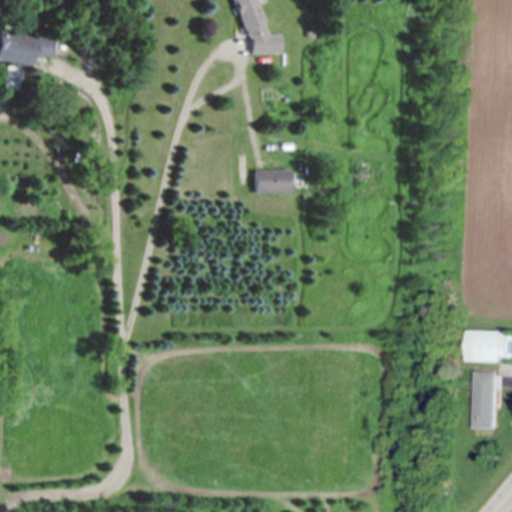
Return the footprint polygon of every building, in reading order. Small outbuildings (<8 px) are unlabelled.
[(281,52),(281,33),(268,33),(265,24),(265,23),(257,0),(234,0),(251,49),(251,53),(281,52)] [(0,59),(29,64),(31,52),(49,55),(52,37),(0,29),(0,59)] [(255,169),(255,191),(291,191),(291,169),(255,169)] [(511,329),(467,329),(467,360),(511,360),(511,329)] [(474,370),(474,427),(496,427),(496,370),(474,370)]
